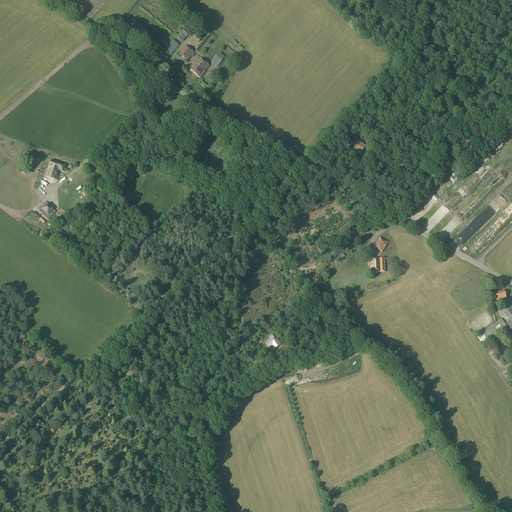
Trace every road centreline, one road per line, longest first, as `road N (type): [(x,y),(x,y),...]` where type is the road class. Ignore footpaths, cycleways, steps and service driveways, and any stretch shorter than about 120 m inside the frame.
road 1 (unclassified): [(511,283),(173,87),(56,0)]
road 2 (track): [(249,219),(323,306),(407,377),(483,511)]
road 3 (track): [(0,446),(249,219)]
road 4 (track): [(249,219),(400,65),(405,23)]
road 5 (track): [(120,48),(185,170),(249,219)]
